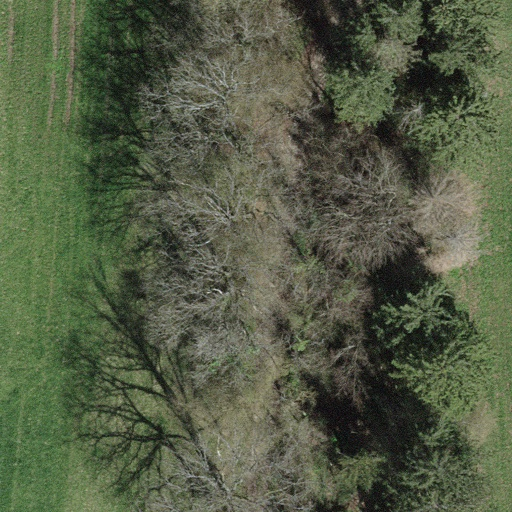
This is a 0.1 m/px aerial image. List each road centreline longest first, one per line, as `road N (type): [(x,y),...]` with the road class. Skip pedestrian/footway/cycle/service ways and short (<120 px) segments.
road 1 (track): [(278,0),(268,428),(256,511)]
road 2 (track): [(272,175),(339,0)]
